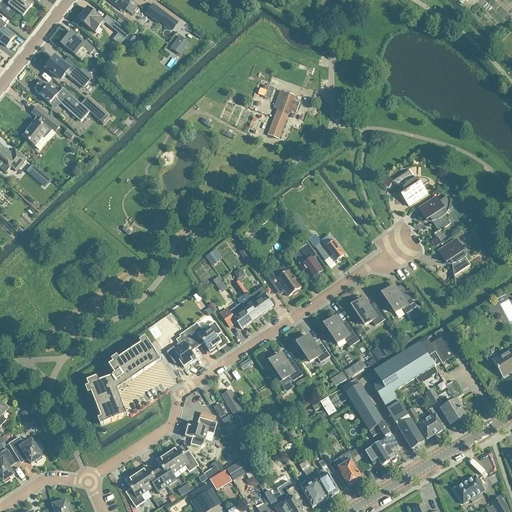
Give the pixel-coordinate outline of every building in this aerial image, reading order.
[(3,0),(0,4),(0,12),(9,19),(15,12),(22,18),(31,6),(23,0),(3,0)] [(131,0),(118,0),(121,2),(120,4),(126,9),(131,13),(138,5),(131,1),(131,0)] [(151,4),(143,14),(157,24),(159,22),(171,31),(177,22),(151,4)] [(93,34),(97,30),(103,23),(87,10),(78,20),(93,34)] [(225,23),(228,19),(214,10),(212,13),(225,23)] [(13,37),(3,29),(5,25),(0,21),(0,42),(6,47),(13,37)] [(114,21),(110,26),(125,39),(129,34),(114,21)] [(70,33),(61,45),(74,56),(81,47),(87,53),(87,52),(90,54),(94,50),(95,49),(86,41),(85,42),(83,44),(70,33)] [(138,39),(132,34),(124,45),(130,49),(138,39)] [(189,43),(179,36),(173,44),(183,51),(189,43)] [(54,58),(46,68),(60,80),(65,74),(83,88),(90,80),(75,66),(71,72),(68,69),(54,58)] [(50,104),(54,99),(81,122),(90,112),(81,104),(63,89),(58,94),(48,85),(46,87),(40,81),(33,89),(39,94),(50,104)] [(266,92),(267,83),(260,82),(259,92),(266,92)] [(275,89),(269,87),(264,98),(270,101),(275,89)] [(283,92),(279,90),(273,107),(277,109),(283,92)] [(295,96),(283,92),(277,109),(267,135),(278,140),(289,110),(296,113),(299,103),(293,101),(295,96)] [(107,116),(86,98),(81,104),(90,112),(101,122),(107,116)] [(44,139),(52,130),(55,132),(60,126),(36,107),(31,113),(37,118),(22,137),(39,151),(47,141),(44,139)] [(117,136),(120,128),(115,125),(111,133),(117,136)] [(70,140),(74,135),(66,129),(63,134),(70,140)] [(26,160),(14,149),(10,154),(0,145),(0,168),(5,173),(10,167),(15,171),(26,160)] [(401,193),(403,189),(405,192),(401,195),(409,207),(427,195),(421,186),(428,182),(427,180),(420,178),(414,179),(408,171),(397,178),(394,183),(402,189),(401,193),(400,197),(401,193)] [(383,177),(380,182),(388,187),(391,182),(392,182),(381,175),(383,177)] [(435,197),(418,209),(426,220),(429,218),(438,232),(450,224),(444,215),(446,212),(453,207),(449,201),(449,198),(448,198),(447,196),(438,202),(435,197)] [(320,243),(314,235),(307,240),(313,248),(315,247),(325,260),(331,255),(335,261),(344,255),(334,241),(325,247),(321,242),(320,243)] [(437,238),(431,241),(436,248),(441,244),(437,238)] [(469,265),(464,258),(466,255),(455,240),(438,251),(446,263),(449,261),(451,264),(453,276),(469,265)] [(322,271),(313,259),(316,257),(307,244),(298,250),(305,259),(298,264),(298,266),(302,272),(304,272),(306,271),(311,279),(322,271)] [(236,279),(243,274),(240,268),(232,273),(236,279)] [(266,275),(274,288),(279,284),(288,297),(292,294),(294,294),(297,292),(297,290),(301,288),(289,270),(280,276),(275,269),(266,275)] [(230,285),(240,293),(244,287),(234,280),(230,285)] [(218,281),(213,285),(219,291),(223,287),(218,281)] [(393,287),(382,294),(381,295),(384,299),(382,300),(390,311),(392,310),(394,314),(402,309),(408,319),(419,312),(407,294),(401,298),(393,287)] [(262,288),(249,297),(262,315),(273,308),(264,296),(267,294),(262,288)] [(247,293),(243,296),(246,300),(239,305),(252,322),(262,315),(249,297),(247,293)] [(363,299),(352,306),(351,307),(354,311),(352,312),(359,323),(361,322),(364,326),(371,321),(375,326),(385,320),(376,307),(370,310),(363,299)] [(202,308),(205,314),(213,310),(211,304),(202,308)] [(252,322),(239,305),(229,312),(227,309),(220,315),(229,328),(236,323),(241,330),(252,322)] [(335,317),(325,325),(324,325),(327,330),(325,331),(332,341),(334,340),(337,344),(344,340),(349,347),(359,341),(348,325),(343,329),(335,317)] [(197,323),(186,331),(195,345),(202,341),(209,352),(216,348),(215,346),(221,342),(217,336),(221,333),(214,322),(202,331),(197,323)] [(195,345),(186,331),(179,336),(180,337),(176,340),(180,346),(173,350),(180,360),(179,361),(183,368),(189,364),(190,365),(197,361),(189,349),(195,345)] [(448,333),(429,345),(440,363),(459,351),(448,333)] [(308,336),(297,343),(296,344),(299,348),(297,349),(304,360),(306,359),(309,363),(316,358),(320,363),(330,357),(321,344),(316,347),(308,336)] [(161,361),(150,344),(147,340),(108,365),(114,375),(112,376),(108,378),(98,382),(96,377),(86,381),(103,424),(127,415),(122,402),(118,404),(111,387),(117,384),(120,388),(127,384),(124,379),(129,376),(132,380),(161,361)] [(423,442),(411,422),(407,416),(393,393),(415,379),(433,368),(441,363),(440,363),(429,345),(427,342),(375,374),(380,382),(374,386),(374,389),(386,411),(411,450),(423,442)] [(511,348),(491,360),(502,378),(511,371),(511,348)] [(281,354),(270,361),(269,362),(272,366),(270,368),(277,378),(279,377),(282,381),(289,376),(293,382),(303,375),(294,362),(288,366),(281,354)] [(433,368),(415,379),(417,382),(421,380),(422,382),(432,377),(431,376),(436,372),(433,368)] [(333,384),(342,379),(339,373),(330,379),(333,384)] [(348,391),(345,393),(369,432),(383,423),(360,384),(358,386),(354,380),(345,386),(348,391)] [(458,399),(447,405),(442,397),(437,401),(431,390),(425,393),(432,405),(431,405),(436,412),(440,409),(451,426),(458,422),(459,422),(463,420),(463,418),(465,417),(460,409),(461,408),(461,407),(461,406),(460,404),(458,399)] [(230,391),(222,395),(234,414),(241,410),(230,391)] [(219,418),(225,415),(219,404),(213,407),(219,418)] [(412,409),(406,413),(411,422),(418,418),(412,409)] [(427,412),(431,418),(418,426),(427,440),(444,430),(431,409),(427,412)] [(187,430),(185,437),(192,439),(191,444),(200,447),(203,444),(207,433),(213,435),(217,423),(202,419),(200,425),(197,424),(187,421),(185,429),(187,430)] [(383,424),(369,433),(372,438),(381,433),(386,441),(378,445),(388,462),(390,461),(392,462),(397,459),(396,457),(397,456),(395,453),(399,450),(383,424)] [(31,440),(24,445),(19,437),(8,444),(19,462),(26,457),(31,464),(35,461),(36,463),(43,459),(41,458),(42,457),(38,451),(40,450),(36,443),(34,444),(31,440)] [(364,454),(365,453),(372,465),(379,462),(381,466),(389,462),(388,462),(378,445),(378,444),(371,448),(369,444),(361,449),(364,454)] [(167,454),(178,471),(185,467),(188,473),(198,466),(190,453),(185,457),(177,446),(170,450),(171,451),(167,454)] [(0,479),(2,483),(3,482),(4,484),(10,480),(9,478),(14,475),(8,466),(14,461),(6,449),(0,452),(0,479)] [(360,453),(353,457),(356,462),(363,458),(360,453)] [(178,471),(167,454),(163,457),(162,455),(155,460),(163,471),(158,474),(167,487),(176,481),(172,475),(178,471)] [(329,461),(330,461),(326,456),(321,458),(322,460),(330,473),(331,475),(336,472),(329,461)] [(343,466),(341,462),(338,458),(332,462),(335,465),(348,487),(355,483),(356,484),(360,481),(360,480),(362,479),(353,464),(356,462),(353,457),(354,459),(351,460),(351,461),(343,466)] [(228,466),(225,468),(233,482),(247,473),(239,460),(228,466)] [(318,481),(310,469),(306,461),(303,462),(308,470),(313,478),(316,482),(326,500),(338,493),(327,475),(326,476),(326,475),(330,473),(322,460),(317,463),(319,466),(321,467),(322,470),(317,473),(320,479),(318,481)] [(140,472),(136,475),(147,491),(154,487),(157,493),(167,487),(158,474),(154,477),(146,466),(139,470),(140,472)] [(232,482),(225,470),(209,479),(216,491),(232,482)] [(313,478),(308,470),(304,473),(308,480),(310,480),(313,478)] [(147,491),(136,475),(132,477),(131,476),(124,480),(132,492),(127,495),(135,508),(145,501),(141,496),(147,491)] [(249,490),(257,485),(252,475),(243,479),(249,490)] [(470,500),(472,503),(480,498),(479,495),(484,492),(475,476),(453,489),(463,505),(470,500)] [(326,500),(316,482),(308,487),(305,482),(299,485),(302,490),(301,491),(312,509),(326,500)] [(303,505),(294,490),(290,483),(283,488),(290,500),(285,503),(290,511),(300,511),(303,511),(301,506),(303,505)] [(201,511),(218,502),(208,484),(190,495),(193,500),(191,502),(197,511),(201,511)] [(269,491),(264,494),(273,509),(275,510),(276,511),(290,511),(285,503),(280,494),(273,498),(269,491)] [(497,511),(508,511),(499,497),(491,502),(497,511)] [(238,509),(246,507),(244,500),(236,502),(238,509)] [(70,511),(69,507),(67,508),(65,501),(52,505),(54,511),(70,511)] [(260,511),(274,511),(273,511),(268,502),(258,508),(260,511)]
